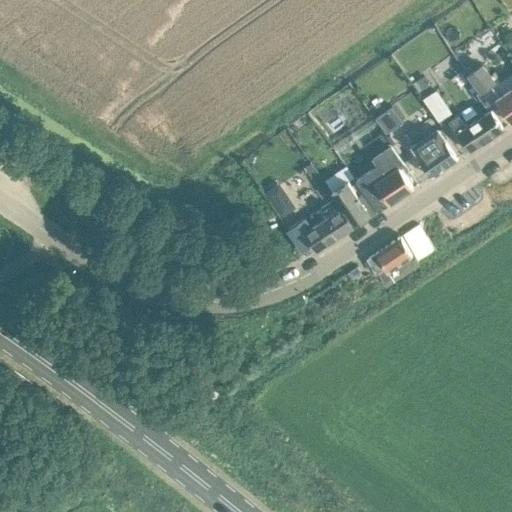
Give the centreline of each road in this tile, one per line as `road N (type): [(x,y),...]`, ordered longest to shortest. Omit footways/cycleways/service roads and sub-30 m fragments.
road 1 (tertiary): [(53,240),(100,273),(172,299),(233,302),(303,281),(511,140)]
road 2 (primary): [(237,511),(0,332)]
